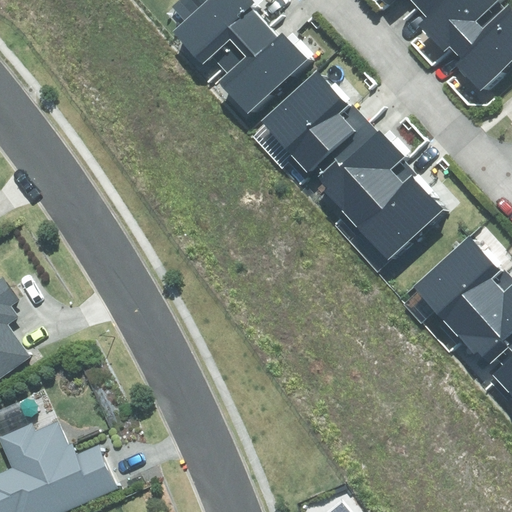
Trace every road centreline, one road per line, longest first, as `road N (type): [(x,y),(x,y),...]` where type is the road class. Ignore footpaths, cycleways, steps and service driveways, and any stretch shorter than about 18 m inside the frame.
road 1 (residential): [(221,511),(184,396),(103,229),(0,105)]
road 2 (residential): [(507,188),(330,0)]
